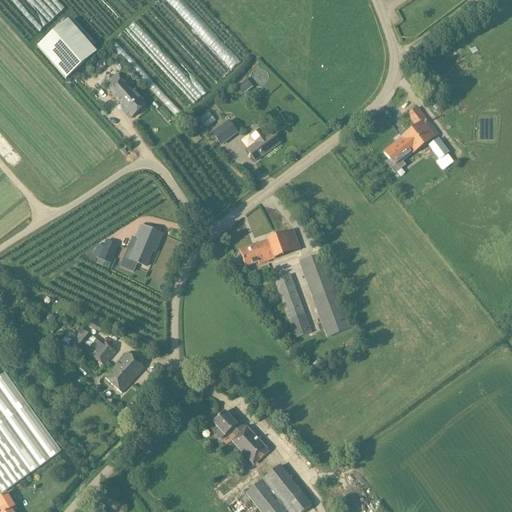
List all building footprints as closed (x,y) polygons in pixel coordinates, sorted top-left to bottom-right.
[(26,0),(48,21),(67,2),(64,0),(26,0)] [(159,0),(154,4),(221,78),(247,55),(198,0),(159,0)] [(38,49),(66,81),(96,54),(68,22),(38,49)] [(118,37),(185,110),(191,104),(123,32),(118,37)] [(104,86),(129,114),(133,118),(146,107),(117,74),(104,86)] [(237,87),(244,94),(252,87),(246,80),(237,87)] [(401,139),(384,152),(390,161),(387,164),(395,174),(406,166),(403,161),(413,153),(414,154),(438,135),(418,108),(408,116),(416,127),(401,138),(401,139)] [(207,129),(216,120),(207,111),(198,120),(207,129)] [(221,148),(239,134),(230,121),(211,135),(221,148)] [(267,155),(281,145),(271,133),(266,136),(261,130),(251,138),(256,144),(248,150),(256,162),(266,154),(267,155)] [(439,139),(429,146),(439,161),(436,163),(441,170),(442,171),(453,163),(447,155),(449,153),(439,139)] [(132,237),(119,268),(133,273),(137,264),(146,267),(153,252),(155,253),(163,234),(141,225),(136,239),(132,237)] [(259,263),(259,265),(300,251),(293,232),(240,251),(246,268),(259,263)] [(98,245),(92,257),(98,259),(110,264),(118,246),(106,241),(103,247),(98,245)] [(324,253),(299,263),(327,339),(352,330),(324,253)] [(295,340),(312,333),(291,275),(274,281),(295,340)] [(47,316),(44,321),(52,325),(55,321),(54,320),(55,319),(49,315),(48,316),(47,316)] [(83,330),(70,344),(79,352),(91,337),(83,330)] [(92,356),(104,367),(117,352),(104,342),(101,345),(97,341),(90,349),(94,353),(92,356)] [(109,373),(104,378),(122,394),(145,369),(127,353),(113,368),(109,373)] [(0,489),(3,493),(61,451),(5,374),(0,376),(0,489)] [(225,437),(231,432),(236,437),(231,442),(253,467),(269,452),(247,427),(246,428),(240,421),(236,424),(224,411),(212,423),(218,430),(215,433),(221,440),(225,437)] [(229,511),(304,511),(313,506),(281,465),(245,494),(227,509),(229,511)] [(0,507),(2,511),(12,511),(11,510),(15,507),(7,494),(0,497),(0,507)]
